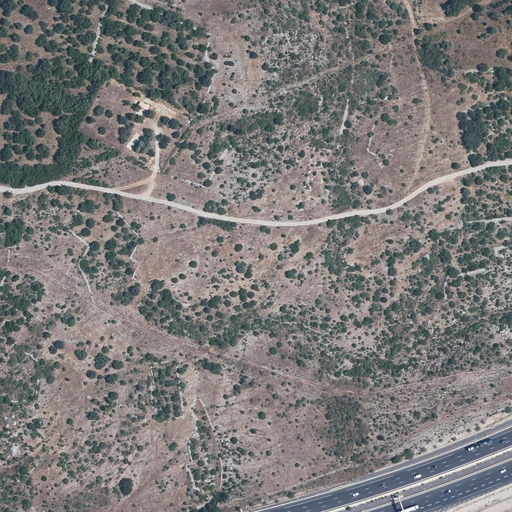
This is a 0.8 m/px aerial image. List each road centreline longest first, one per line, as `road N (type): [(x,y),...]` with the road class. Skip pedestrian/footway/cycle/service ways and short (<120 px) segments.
road 1 (track): [(511,161),(450,174),(393,208),(282,225),(72,182),(0,188)]
road 2 (motorway): [(511,437),(295,511)]
road 3 (track): [(410,196),(428,116),(404,0)]
road 4 (motorway): [(395,511),(511,468)]
